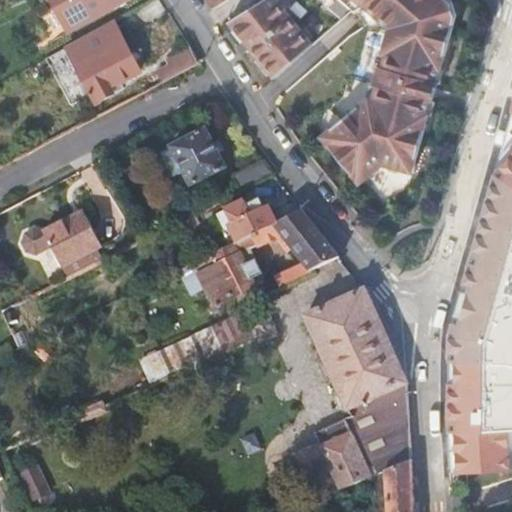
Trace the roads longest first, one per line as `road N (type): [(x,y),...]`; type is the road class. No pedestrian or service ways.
road 1 (residential): [(429,328),(511,4)]
road 2 (residential): [(226,70),(279,149),(429,328)]
road 3 (residential): [(226,70),(0,190)]
road 4 (residential): [(433,511),(429,328)]
